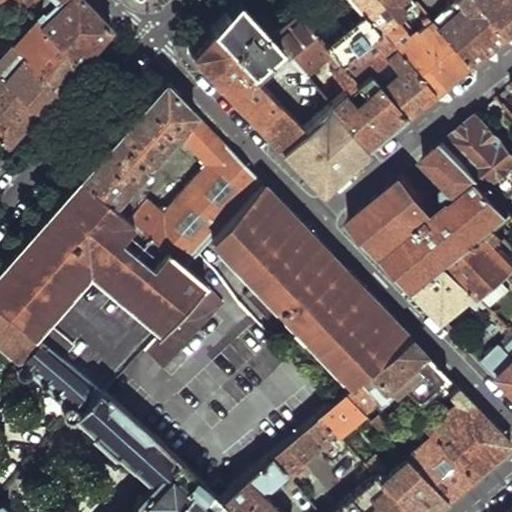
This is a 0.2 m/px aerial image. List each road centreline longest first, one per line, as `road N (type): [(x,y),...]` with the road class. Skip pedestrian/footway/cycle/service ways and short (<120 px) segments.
road 1 (residential): [(320,217),(511,420)]
road 2 (residential): [(511,61),(320,217)]
road 3 (residential): [(150,41),(320,217)]
road 4 (tertiary): [(0,214),(150,41)]
